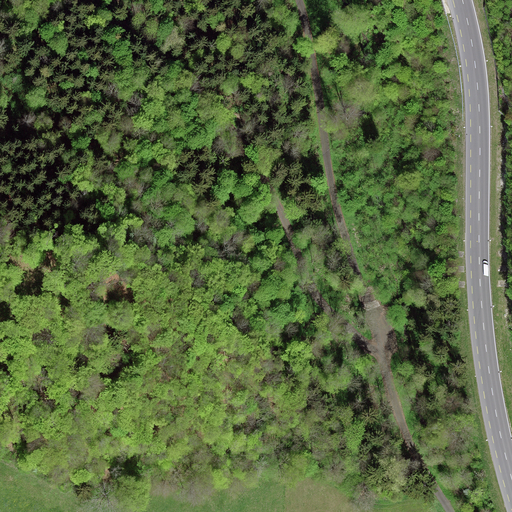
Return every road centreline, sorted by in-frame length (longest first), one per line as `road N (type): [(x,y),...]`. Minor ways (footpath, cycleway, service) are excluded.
road 1 (track): [(299,0),(339,210),(401,427),(449,511)]
road 2 (primary): [(459,0),(479,118),(484,330),(511,480)]
road 3 (track): [(379,351),(306,278),(256,169),(195,89),(85,0)]
